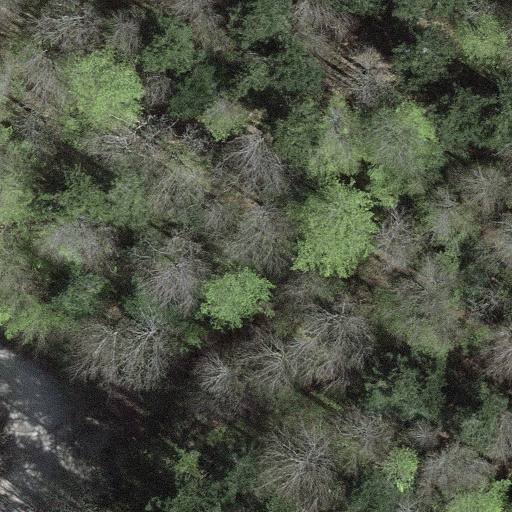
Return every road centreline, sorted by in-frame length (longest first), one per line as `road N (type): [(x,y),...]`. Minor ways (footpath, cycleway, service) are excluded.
road 1 (track): [(76,425),(511,216)]
road 2 (track): [(76,425),(511,308)]
road 3 (track): [(0,364),(30,374),(76,425),(25,498),(0,504)]
